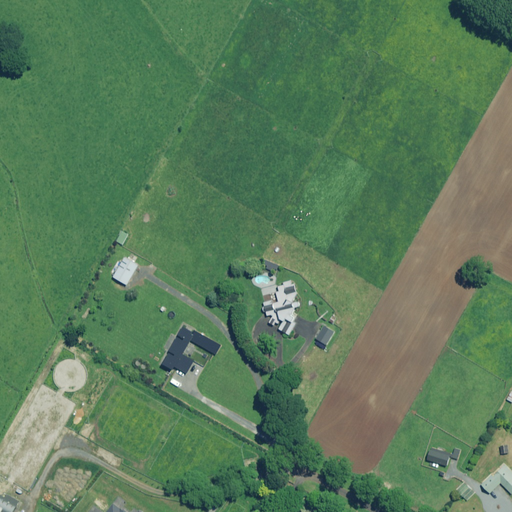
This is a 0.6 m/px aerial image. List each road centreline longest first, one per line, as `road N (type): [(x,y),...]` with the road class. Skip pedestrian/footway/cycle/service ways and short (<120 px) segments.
road 1 (unknown): [(279,452),(235,349),(208,320),(148,281)]
road 2 (unknown): [(266,327),(255,342),(282,381),(279,452)]
road 3 (track): [(0,453),(62,342)]
